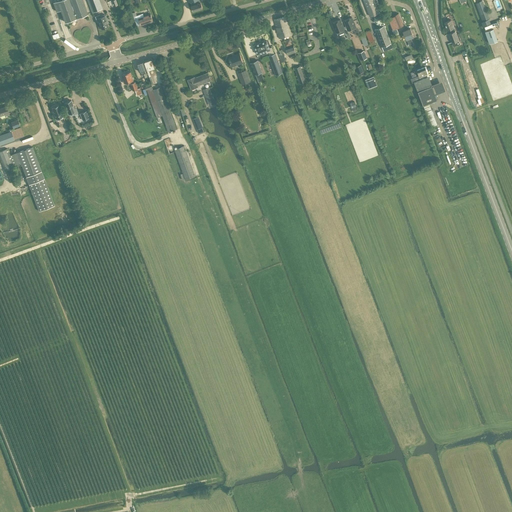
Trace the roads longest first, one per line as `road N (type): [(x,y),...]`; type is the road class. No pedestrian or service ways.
road 1 (primary): [(511,253),(419,0)]
road 2 (unclassified): [(511,232),(449,61),(437,0)]
road 3 (tertiary): [(118,62),(327,0)]
road 4 (unclassified): [(113,44),(269,0)]
road 5 (tertiary): [(0,95),(118,62)]
